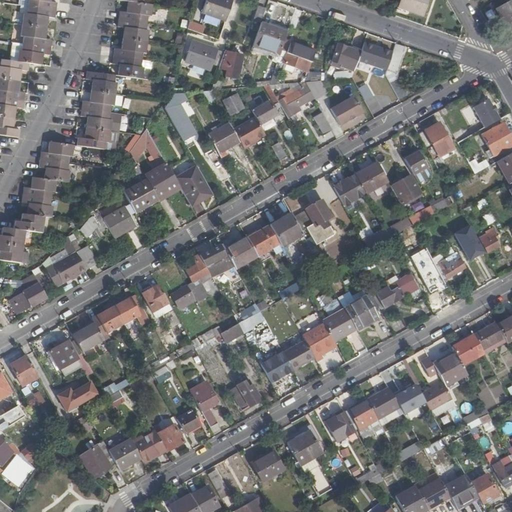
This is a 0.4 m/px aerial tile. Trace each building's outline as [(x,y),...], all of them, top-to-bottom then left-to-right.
[(50,2),(50,0),(28,0),(28,7),(56,10),(57,3),(50,2)] [(206,0),(201,14),(224,22),(232,0),(230,0),(206,0)] [(428,0),(399,0),(397,7),(423,16),(428,0)] [(509,33),(511,30),(511,0),(496,9),(509,33)] [(119,11),(118,19),(147,23),(148,16),(151,16),(152,5),(143,3),(127,1),(126,12),(119,11)] [(24,14),(22,25),(47,28),(48,17),(56,18),(56,10),(28,7),(26,14),(24,14)] [(253,21),(260,23),(265,9),(258,7),(253,21)] [(124,28),(122,38),(147,42),(149,30),(146,30),(147,23),(118,19),(117,27),(124,28)] [(252,47),(279,55),(286,32),(267,26),(260,23),(252,47)] [(268,23),(267,26),(286,32),(287,30),(268,23)] [(23,37),(22,44),(51,48),(52,40),(45,39),(47,28),(22,25),(20,37),(23,37)] [(114,48),(113,56),(142,60),(143,53),(146,53),(147,42),(122,38),(121,49),(114,48)] [(22,44),(12,43),(10,61),(17,62),(19,51),(21,51),(22,44)] [(213,64),(219,66),(223,54),(191,43),(185,61),(211,70),(213,64)] [(308,60),(311,61),(315,51),(289,43),(282,64),(305,71),(308,60)] [(395,73),(404,47),(394,43),(391,53),(385,70),(395,73)] [(19,51),(17,62),(29,64),(42,65),(43,55),(50,55),(51,48),(22,44),(21,51),(19,51)] [(344,67),(343,69),(353,73),(357,61),(360,52),(351,49),(350,53),(345,51),(346,48),(336,44),(330,63),(344,67)] [(357,61),(363,63),(385,71),(385,70),(391,53),(363,44),(360,52),(357,61)] [(241,56),(223,52),(223,54),(219,66),(218,67),(228,69),(226,77),(236,79),(241,56)] [(141,67),(142,60),(113,56),(112,64),(118,65),(117,76),(142,79),(144,68),(141,67)] [(0,78),(20,82),(22,71),(28,71),(29,64),(17,62),(10,61),(0,60),(0,63),(0,78)] [(359,74),(363,63),(357,61),(353,73),(351,78),(358,91),(366,86),(359,74)] [(202,75),(204,69),(193,65),(191,70),(202,75)] [(92,80),(91,91),(115,95),(117,83),(114,83),(115,75),(108,74),(86,71),(85,79),(92,80)] [(0,97),(24,101),(25,93),(18,93),(20,82),(0,78),(0,97)] [(222,82),(214,79),(211,90),(220,90),(222,82)] [(397,80),(389,85),(398,100),(406,95),(397,80)] [(327,93),(320,81),(304,82),(310,93),(312,97),(314,100),(327,93)] [(301,110),(298,105),(296,102),(310,93),(304,82),(269,85),(279,104),(287,118),(301,110)] [(275,106),(279,104),(269,85),(263,86),(275,106)] [(82,101),(81,109),(110,113),(111,106),(114,106),(115,95),(91,91),(89,102),(82,101)] [(201,100),(212,101),(213,91),(202,91),(201,100)] [(296,102),(298,105),(312,97),(310,93),(296,102)] [(242,108),(235,95),(223,102),(230,115),(242,108)] [(0,116),(15,119),(16,108),(23,109),(24,101),(0,97),(0,116)] [(340,126),(348,121),(349,123),(357,118),(356,117),(363,113),(355,97),(331,110),(340,126)] [(488,97),(472,106),(484,127),(500,118),(488,97)] [(170,107),(166,100),(165,102),(162,107),(180,138),(189,133),(173,105),(170,107)] [(269,102),(251,112),(255,118),(259,126),(277,116),(269,102)] [(467,110),(473,123),(478,121),(472,108),(467,110)] [(87,118),(85,128),(110,132),(112,120),(109,119),(110,113),(81,109),(80,116),(87,118)] [(324,135),(332,131),(322,114),(315,118),(324,135)] [(0,135),(19,138),(20,130),(13,129),(15,119),(0,116),(0,135)] [(259,126),(255,118),(233,130),(240,143),(244,149),(252,145),(251,143),(265,135),(259,126)] [(418,134),(430,155),(435,152),(438,157),(454,148),(439,122),(418,134)] [(225,151),(240,143),(233,130),(229,124),(207,136),(214,149),(218,155),(225,151)] [(511,145),(511,138),(504,124),(481,136),(493,157),(511,145)] [(109,143),(110,132),(85,128),(84,139),(77,138),(76,146),(104,150),(105,143),(109,143)] [(159,171),(146,179),(156,198),(177,186),(174,179),(170,173),(145,130),(141,136),(139,139),(159,171)] [(47,153),(40,152),(39,160),(68,164),(69,157),(72,157),(74,145),(63,144),(49,142),(47,153)] [(279,142),(271,147),(279,161),(287,157),(279,142)] [(396,164),(403,160),(402,157),(396,147),(389,151),(396,164)] [(222,182),(230,177),(220,159),(218,155),(214,149),(206,154),(222,182)] [(411,151),(402,157),(403,160),(413,154),(411,151)] [(418,151),(413,154),(403,160),(412,175),(427,167),(418,151)] [(511,182),(511,154),(497,163),(509,184),(511,182)] [(248,169),(253,167),(247,156),(242,159),(248,169)] [(45,168),(43,179),(56,181),(68,183),(70,171),(67,171),(68,164),(39,160),(38,167),(45,168)] [(135,212),(157,199),(156,198),(146,179),(134,160),(125,166),(136,179),(139,183),(123,193),(135,212)] [(490,167),(486,160),(471,168),(475,175),(490,167)] [(376,164),(355,176),(365,194),(387,182),(376,164)] [(212,195),(201,175),(196,167),(174,179),(177,186),(178,187),(190,208),(212,195)] [(430,173),(427,167),(412,175),(417,184),(420,183),(419,182),(427,177),(428,174),(430,173)] [(420,194),(409,175),(392,185),(403,204),(420,194)] [(343,207),(365,194),(355,176),(332,188),(343,207)] [(30,188),(23,187),(22,195),(51,199),(52,192),(55,192),(56,181),(43,179),(34,178),(31,178),(30,188)] [(27,203),(26,214),(44,217),(51,218),(53,206),(50,206),(51,199),(22,195),(21,203),(27,203)] [(479,209),(488,204),(484,198),(476,203),(479,209)] [(443,200),(430,207),(434,214),(447,207),(443,200)] [(306,212),(293,219),(303,236),(310,249),(334,235),(327,222),(332,218),(321,201),(305,210),(306,212)] [(103,220),(95,206),(89,214),(91,218),(97,227),(100,233),(101,232),(108,228),(103,220)] [(125,207),(103,220),(108,228),(114,239),(135,226),(125,207)] [(430,207),(408,219),(412,227),(434,214),(430,207)] [(20,222),(14,221),(13,229),(25,231),(42,233),(44,217),(26,214),(21,213),(20,222)] [(291,214),(268,227),(279,245),(281,249),(303,236),(293,219),(291,214)] [(404,217),(389,228),(395,237),(411,226),(404,217)] [(97,227),(91,218),(87,220),(79,230),(87,239),(91,233),(97,227)] [(470,224),(454,232),(469,260),(484,251),(470,224)] [(1,236),(0,235),(0,243),(23,246),(25,231),(13,229),(2,227),(1,236)] [(100,233),(97,227),(91,233),(96,241),(104,236),(101,232),(100,233)] [(268,227),(247,238),(258,257),(279,245),(268,227)] [(486,235),(479,238),(487,252),(498,246),(493,235),(495,234),(492,229),(485,233),(486,235)] [(386,231),(364,243),(368,251),(390,238),(386,231)] [(212,249),(199,256),(212,279),(212,280),(234,268),(225,251),(217,237),(208,241),(212,249)] [(247,238),(225,251),(234,268),(236,270),(258,257),(247,238)] [(22,252),(23,246),(0,243),(0,259),(21,262),(22,252)] [(96,265),(86,247),(76,252),(76,253),(86,270),(96,265)] [(21,262),(28,263),(29,253),(22,252),(21,262)] [(86,270),(76,253),(47,271),(57,288),(87,271),(86,270)] [(442,280),(464,268),(456,253),(434,265),(442,280)] [(192,283),(187,286),(194,298),(206,291),(202,285),(212,279),(199,256),(193,260),(196,266),(185,272),(192,283)] [(439,282),(442,280),(434,265),(430,267),(439,282)] [(385,309),(419,290),(410,274),(376,293),(385,309)] [(17,314),(47,297),(39,284),(34,276),(21,283),(25,291),(9,301),(17,314)] [(152,312),(168,303),(158,284),(141,294),(152,312)] [(179,309),(195,300),(194,298),(187,286),(171,295),(179,309)] [(135,294),(113,307),(123,325),(137,317),(142,325),(150,321),(135,294)] [(355,331),(378,318),(365,296),(343,309),(344,310),(355,330),(355,331)] [(324,306),(327,314),(335,311),(332,303),(324,306)] [(107,310),(91,319),(92,322),(105,343),(110,340),(106,335),(123,325),(113,307),(111,304),(105,308),(107,310)] [(86,326),(92,322),(91,319),(86,310),(79,314),(86,326)] [(344,310),(322,321),(324,325),(334,342),(355,330),(344,310)] [(511,314),(496,324),(504,338),(507,344),(511,341),(511,314)] [(253,327),(248,318),(237,325),(242,332),(242,333),(253,327)] [(496,323),(474,335),(483,351),(504,338),(496,324),(496,323)] [(225,341),(242,332),(237,325),(216,336),(194,349),(198,355),(222,342),(220,339),(223,338),(225,341)] [(324,325),(302,337),(305,341),(314,358),(316,360),(323,356),(321,354),(336,346),(334,342),(324,325)] [(89,327),(73,336),(82,352),(98,342),(89,327)] [(213,330),(191,343),(194,349),(216,336),(213,330)] [(474,335),(451,348),(454,354),(461,366),(484,353),(483,351),(474,335)] [(305,341),(283,353),(292,370),(299,367),(298,365),(303,362),(304,364),(314,358),(305,341)] [(78,360),(67,342),(48,352),(58,370),(78,360)] [(292,370),(283,353),(282,352),(260,364),(270,383),(292,370)] [(443,385),(465,373),(461,366),(454,354),(433,365),(437,373),(441,381),(442,383),(443,385)] [(21,387),(38,378),(26,356),(9,365),(21,387)] [(149,369),(151,373),(173,361),(170,356),(149,369)] [(433,365),(428,358),(421,362),(430,377),(437,373),(433,365)] [(159,385),(170,378),(165,369),(153,375),(159,385)] [(0,374),(0,399),(10,393),(0,374)] [(125,379),(104,387),(110,402),(122,397),(119,389),(128,385),(125,379)] [(249,379),(230,390),(242,411),(261,400),(249,379)] [(68,388),(55,395),(65,412),(96,394),(89,381),(70,392),(68,388)] [(206,382),(190,391),(210,428),(218,424),(209,409),(218,404),(206,382)] [(430,389),(420,395),(425,402),(429,411),(451,398),(443,385),(442,383),(430,389)] [(411,387),(421,404),(425,402),(420,395),(415,385),(411,387)] [(399,408),(403,415),(421,404),(411,387),(393,397),(399,408)] [(387,388),(365,400),(377,421),(395,411),(399,408),(393,397),(387,388)] [(39,392),(33,395),(32,393),(24,398),(31,411),(38,406),(45,402),(39,392)] [(429,411),(433,417),(454,405),(451,398),(429,411)] [(347,410),(359,431),(377,421),(365,400),(365,399),(347,410)] [(460,406),(464,413),(472,409),(468,402),(460,406)] [(322,424),(324,423),(328,421),(320,407),(314,410),(322,424)] [(466,423),(488,412),(485,407),(463,417),(466,423)] [(347,410),(344,412),(355,432),(355,433),(359,431),(347,410)] [(193,411),(177,420),(185,434),(201,425),(193,411)] [(336,443),(355,432),(344,412),(328,421),(324,423),(336,443)] [(483,426),(492,422),(488,414),(479,419),(483,426)] [(83,434),(95,427),(91,420),(79,427),(83,434)] [(506,434),(511,430),(511,423),(503,428),(506,434)] [(158,424),(152,428),(155,432),(158,437),(160,435),(169,452),(185,443),(176,426),(163,433),(158,424)] [(287,444),(317,498),(331,490),(313,459),(322,454),(316,442),(319,440),(310,424),(300,430),(303,435),(287,444)] [(448,444),(469,432),(466,425),(444,438),(448,444)] [(46,436),(49,443),(69,433),(65,426),(46,436)] [(138,441),(133,444),(141,459),(144,464),(166,451),(158,437),(155,432),(148,435),(145,430),(135,435),(138,441)] [(426,456),(448,444),(444,438),(422,450),(426,456)] [(130,439),(109,452),(116,464),(120,471),(141,459),(133,444),(130,439)] [(94,479),(116,464),(109,452),(103,442),(79,458),(94,479)] [(400,460),(421,451),(417,442),(396,452),(400,460)] [(31,445),(20,454),(30,465),(38,458),(34,453),(36,451),(31,445)] [(340,450),(342,458),(350,455),(348,448),(340,450)] [(261,482),(282,470),(272,452),(251,463),(261,482)] [(386,461),(390,468),(400,462),(396,456),(386,461)] [(380,461),(369,468),(370,470),(356,479),(360,484),(385,468),(380,461)] [(500,463),(493,467),(505,488),(511,484),(511,465),(504,470),(500,463)] [(227,491),(215,470),(207,475),(212,483),(219,496),(227,491)] [(382,481),(379,474),(368,480),(372,486),(382,481)] [(465,475),(443,487),(449,497),(455,509),(477,496),(470,484),(465,475)] [(485,475),(470,484),(477,496),(478,499),(482,505),(497,496),(485,475)] [(439,479),(416,491),(426,509),(449,497),(443,487),(439,479)] [(207,487),(191,496),(200,511),(210,511),(218,508),(207,487)] [(395,497),(402,511),(420,511),(426,509),(416,491),(414,487),(395,497)] [(368,504),(374,502),(370,490),(364,492),(368,504)] [(229,495),(227,491),(219,496),(221,499),(229,495)] [(352,496),(349,491),(340,496),(343,501),(352,496)] [(200,511),(191,496),(191,495),(170,508),(172,511),(200,511)] [(457,511),(478,499),(477,496),(455,509),(457,511)] [(256,499),(233,511),(263,511),(256,499)]
